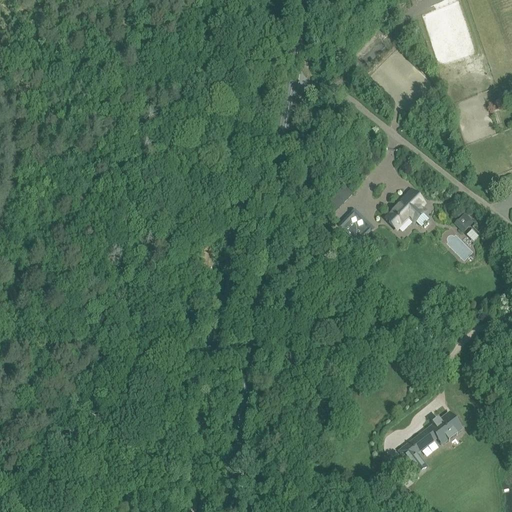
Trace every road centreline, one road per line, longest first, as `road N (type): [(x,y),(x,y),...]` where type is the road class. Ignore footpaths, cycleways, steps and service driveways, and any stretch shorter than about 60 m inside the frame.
road 1 (unknown): [(228,0),(186,176),(203,238),(165,435),(140,483),(97,511)]
road 2 (secondary): [(229,511),(261,364),(308,0)]
